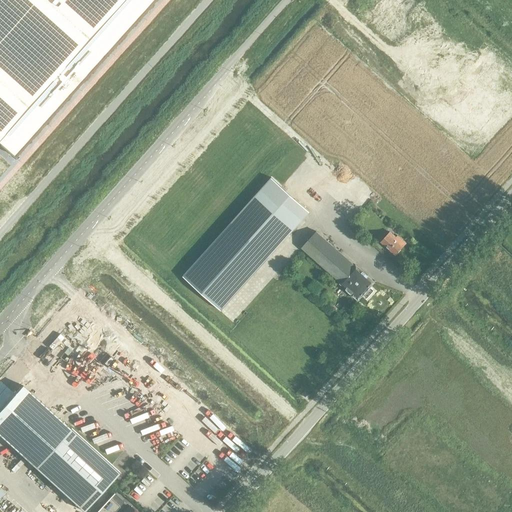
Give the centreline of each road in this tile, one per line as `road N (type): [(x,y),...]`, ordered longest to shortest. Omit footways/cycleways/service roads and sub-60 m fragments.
road 1 (unclassified): [(0,319),(287,0)]
road 2 (tertiary): [(229,511),(511,196)]
road 3 (unclassified): [(206,0),(0,231)]
road 4 (track): [(419,299),(335,223),(312,156),(251,98)]
